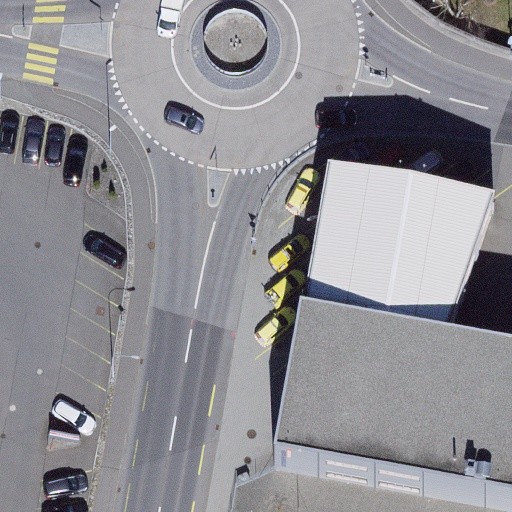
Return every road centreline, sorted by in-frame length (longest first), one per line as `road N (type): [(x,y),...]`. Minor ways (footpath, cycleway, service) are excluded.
road 1 (secondary): [(204,257),(159,511)]
road 2 (tertiary): [(314,112),(476,108)]
road 3 (tertiary): [(476,108),(362,35),(338,31)]
road 4 (tertiary): [(0,52),(145,96)]
road 5 (secondary): [(204,257),(278,139)]
road 6 (secondary): [(180,132),(204,257)]
